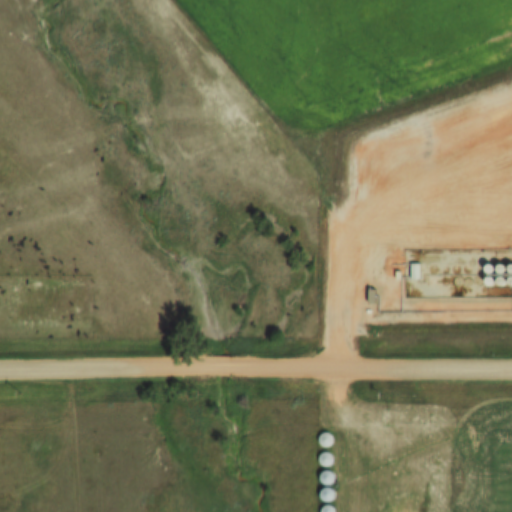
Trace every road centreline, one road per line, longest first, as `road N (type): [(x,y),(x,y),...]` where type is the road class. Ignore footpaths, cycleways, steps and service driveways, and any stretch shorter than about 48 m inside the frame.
road 1 (residential): [(0,366),(511,368)]
road 2 (track): [(72,366),(79,511)]
